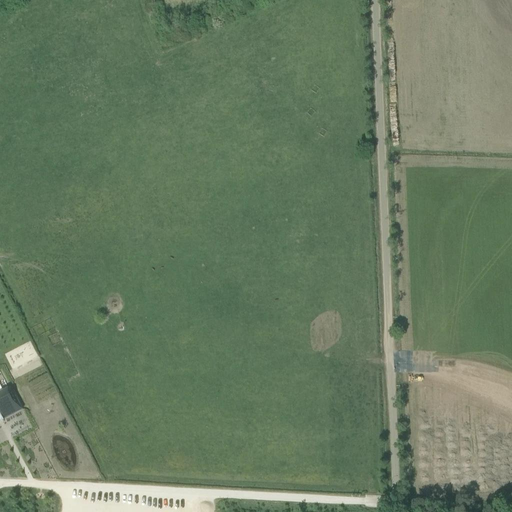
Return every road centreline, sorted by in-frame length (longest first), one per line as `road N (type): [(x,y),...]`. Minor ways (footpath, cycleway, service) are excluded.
road 1 (unclassified): [(397,511),(374,0)]
road 2 (track): [(396,503),(76,486)]
